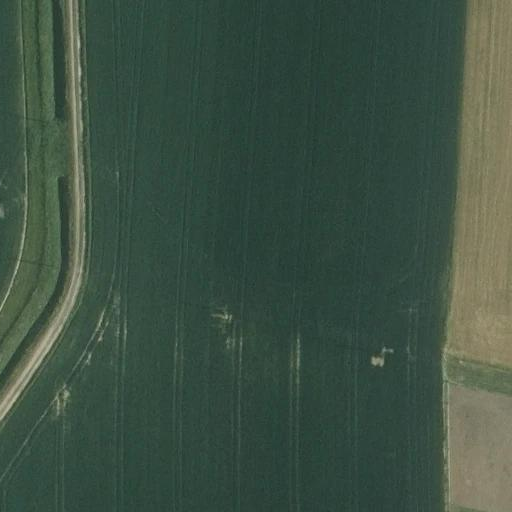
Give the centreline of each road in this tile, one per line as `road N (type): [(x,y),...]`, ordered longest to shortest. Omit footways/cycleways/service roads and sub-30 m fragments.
road 1 (track): [(511,381),(80,274)]
road 2 (track): [(0,412),(67,309),(80,274),(75,0)]
